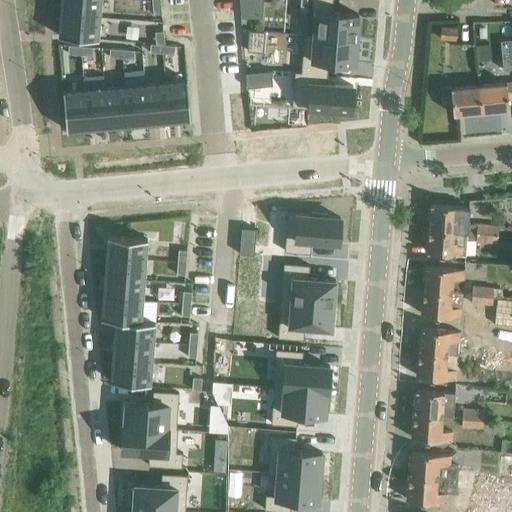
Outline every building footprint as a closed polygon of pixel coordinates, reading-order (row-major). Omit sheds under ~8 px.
[(61,0),(60,14),(99,17),(100,0),(61,0)] [(300,0),(300,11),(306,11),(304,34),(357,38),(357,34),(359,34),(361,19),(358,19),(358,14),(332,12),(332,0),(300,0)] [(161,1),(152,1),(153,13),(162,13),(161,1)] [(238,30),(271,31),(272,12),(239,11),(238,30)] [(60,14),(58,35),(97,38),(99,17),(60,14)] [(457,28),(441,26),(439,38),(455,39),(457,28)] [(163,30),(155,31),(156,44),(164,43),(163,30)] [(301,72),(327,74),(328,60),(355,62),(357,38),(304,34),(301,72)] [(511,39),(500,40),(503,69),(511,68),(511,39)] [(150,43),(150,52),(162,53),(163,44),(150,43)] [(68,44),(68,53),(80,54),(81,45),(68,44)] [(163,44),(162,53),(174,54),(175,45),(163,44)] [(81,45),(80,54),(92,55),(93,46),(81,45)] [(110,48),(109,56),(121,57),(122,49),(110,48)] [(122,49),(121,57),(133,58),(134,50),(122,49)] [(271,70),(246,72),(247,87),(273,85),(271,70)] [(295,71),(292,106),(322,108),(322,110),(337,112),(337,109),(351,111),(353,85),(326,83),(327,74),(301,72),(295,71)] [(187,79),(166,81),(169,120),(190,118),(187,79)] [(166,81),(145,83),(149,122),(169,120),(166,81)] [(511,81),(478,85),(480,111),(508,108),(507,97),(511,96),(511,81)] [(145,83),(124,85),(128,124),(149,122),(145,83)] [(124,85),(104,87),(108,126),(128,124),(124,85)] [(480,111),(478,85),(440,88),(441,103),(452,102),(453,114),(480,111)] [(104,87),(83,88),(87,127),(108,126),(104,87)] [(83,88),(62,90),(66,129),(87,127),(83,88)] [(430,204),(428,227),(476,232),(497,234),(498,225),(477,223),(468,223),(469,207),(430,204)] [(288,212),(284,251),(310,253),(311,240),(338,242),(340,217),(326,216),(326,213),(312,212),(311,214),(288,212)] [(241,227),(239,253),(254,254),(256,228),(241,227)] [(428,227),(426,251),(465,255),(466,239),(496,242),(497,234),(476,232),(428,227)] [(108,234),(106,255),(145,258),(147,237),(108,234)] [(178,249),(177,261),(186,262),(187,250),(178,249)] [(106,255),(105,275),(144,278),(145,258),(106,255)] [(177,261),(176,273),(185,274),(186,262),(177,261)] [(284,262),(281,300),(333,304),(334,300),(336,300),(338,285),(335,285),(335,280),(309,277),(310,264),(284,262)] [(462,278),(463,267),(415,265),(414,314),(459,315),(460,290),(448,290),(449,278),(462,278)] [(105,275),(103,295),(142,298),(144,278),(105,275)] [(183,290),(182,302),(190,303),(191,291),(183,290)] [(103,295),(102,316),(116,317),(141,319),(142,298),(103,295)] [(281,300),(278,337),(304,339),(305,326),(331,328),(333,304),(281,300)] [(182,302),(181,315),(190,315),(190,303),(182,302)] [(116,317),(114,338),(153,341),(155,320),(141,319),(116,317)] [(411,328),(409,377),(457,379),(459,329),(411,328)] [(190,332),(189,344),(197,344),(198,332),(190,332)] [(114,338),(112,359),(151,362),(153,341),(114,338)] [(189,344),(188,356),(196,357),(197,344),(189,344)] [(504,367),(504,346),(464,345),(463,365),(504,367)] [(276,348),(273,386),(274,387),(274,385),(327,390),(326,391),(328,391),(330,365),(302,363),(303,350),(276,348)] [(112,359),(111,380),(150,383),(151,362),(112,359)] [(193,377),(192,389),(200,390),(202,378),(193,377)] [(228,402),(230,382),(212,381),(212,391),(217,401),(228,402)] [(274,387),(271,423),(297,425),(298,412),(325,414),(325,409),(328,409),(329,394),(326,394),(326,391),(327,390),(274,385),(274,387)] [(416,389),(414,413),(423,414),(441,415),(452,416),(453,402),(454,392),(436,391),(416,389)] [(124,424),(124,425),(177,429),(177,427),(179,392),(153,390),(152,403),(125,401),(124,424)] [(462,408),(461,426),(471,427),(472,409),(462,408)] [(472,409),(471,427),(483,428),(483,419),(484,410),(472,409)] [(414,413),(412,437),(450,440),(451,430),(440,430),(441,415),(423,414),(414,413)] [(483,428),(482,432),(504,433),(505,421),(483,419),(483,428)] [(122,424),(121,450),(149,451),(148,464),(182,466),(183,452),(176,451),(178,427),(177,427),(177,429),(124,425),(124,424),(122,424)] [(270,434),(267,473),(277,473),(277,472),(320,476),(322,451),(295,449),(296,436),(270,434)] [(511,439),(501,439),(500,450),(511,451),(511,439)] [(451,467),(452,452),(400,451),(399,500),(446,502),(447,489),(480,490),(480,468),(451,467)] [(497,473),(511,474),(511,455),(499,454),(497,473)] [(218,459),(217,471),(226,471),(226,459),(218,459)] [(131,488),(130,503),(132,503),(132,508),(185,511),(187,474),(161,472),(161,485),(134,483),(133,488),(131,488)] [(265,494),(264,508),(290,510),(291,498),(318,500),(318,495),(321,495),(322,480),(320,480),(320,476),(277,472),(277,473),(275,495),(265,494)]
